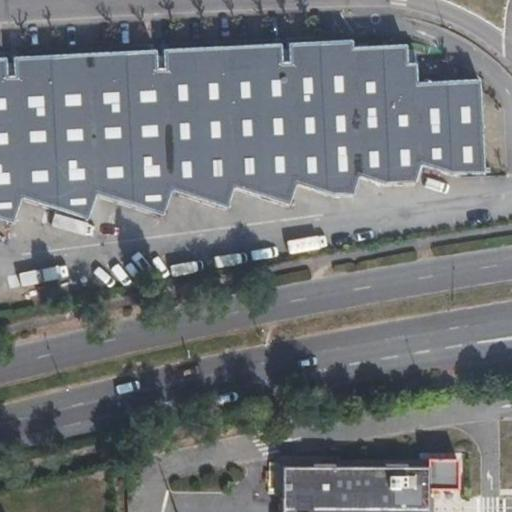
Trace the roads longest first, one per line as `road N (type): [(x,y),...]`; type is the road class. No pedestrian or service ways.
road 1 (secondary): [(511,267),(298,299),(0,368)]
road 2 (unknown): [(0,252),(326,222)]
road 3 (secondary): [(0,425),(262,363)]
road 4 (secondary): [(262,363),(511,321)]
road 5 (secondary): [(262,363),(511,347)]
